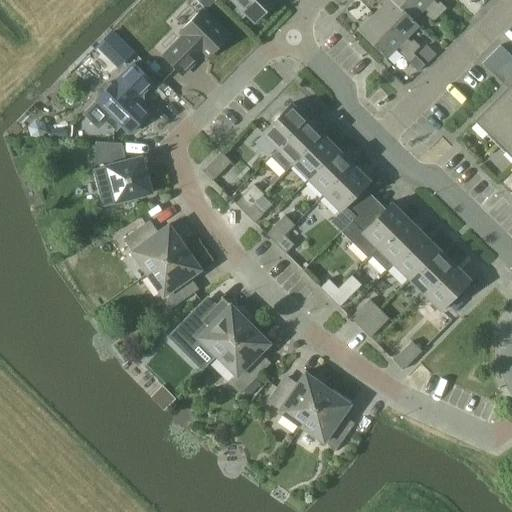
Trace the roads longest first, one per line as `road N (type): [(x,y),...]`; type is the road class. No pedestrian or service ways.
road 1 (residential): [(511,433),(488,436),(445,419),(336,352),(236,259),(184,182),(179,142),(287,31)]
road 2 (residential): [(511,255),(434,178),(412,174),(347,111),(340,88),(287,31)]
